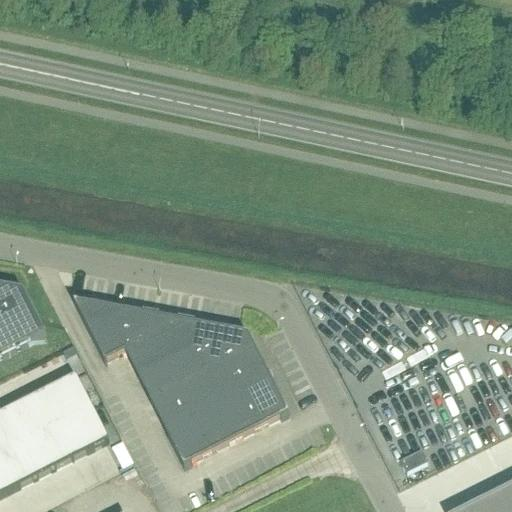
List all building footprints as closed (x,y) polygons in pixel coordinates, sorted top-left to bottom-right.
[(0,365),(46,342),(24,298),(0,294),(0,365)] [(137,353),(143,323),(74,310),(106,371),(126,360),(125,359),(137,353)] [(125,359),(126,360),(139,385),(191,358),(196,332),(143,323),(137,353),(125,359)] [(196,332),(191,358),(204,384),(256,357),(249,342),(196,332)] [(217,409),(243,396),(269,383),(256,357),(204,384),(217,409)] [(191,358),(139,385),(152,410),(204,384),(191,358)] [(0,422),(0,503),(110,448),(77,383),(0,422)] [(243,396),(263,436),(289,422),(269,383),(243,396)] [(152,410),(165,436),(191,422),(217,409),(204,384),(152,410)] [(304,385),(296,388),(302,407),(311,404),(304,385)] [(243,396),(217,409),(237,449),(263,436),(243,396)] [(191,422),(211,462),(237,449),(217,409),(191,422)] [(191,422),(165,436),(185,475),(211,462),(191,422)] [(422,457),(400,468),(406,481),(429,470),(422,457)] [(511,511),(511,495),(478,511),(511,511)]
